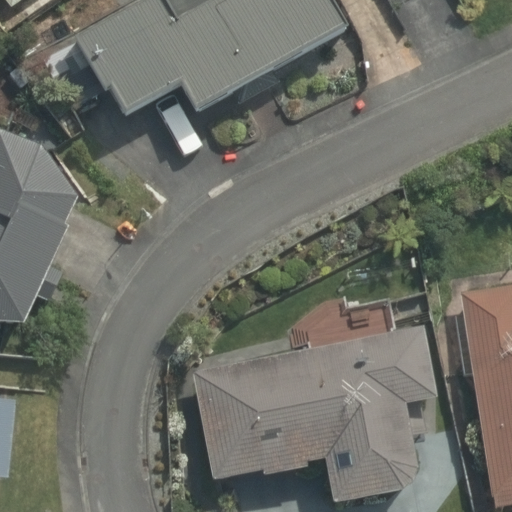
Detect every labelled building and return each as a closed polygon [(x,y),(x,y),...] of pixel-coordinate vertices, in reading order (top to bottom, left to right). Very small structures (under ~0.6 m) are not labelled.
[(0,0),(13,16),(35,0),(0,0)] [(197,115),(345,31),(327,0),(216,0),(176,23),(163,0),(147,0),(75,41),(105,95),(113,91),(128,118),(181,88),(197,115)] [(0,326),(23,328),(68,230),(62,230),(75,203),(40,151),(0,135),(0,326)] [(511,511),(511,302),(470,309),(503,511),(511,511)] [(369,488),(374,511),(455,511),(458,510),(462,497),(456,462),(470,460),(465,431),(481,427),(468,356),(238,399),(260,508),(308,499),(308,504),(352,496),(351,491),(369,488)] [(0,480),(5,481),(13,410),(0,408),(0,480)]
